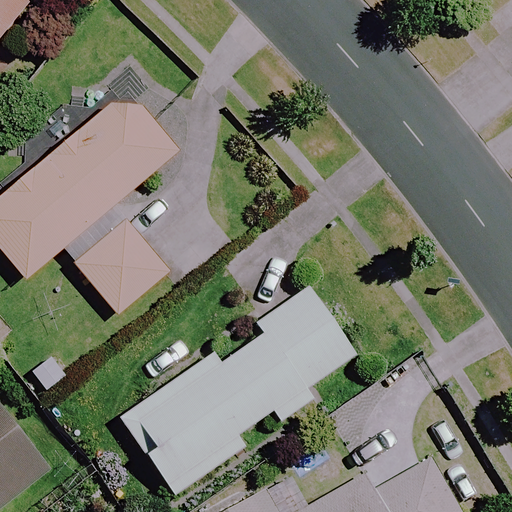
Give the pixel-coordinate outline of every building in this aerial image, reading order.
[(0,0),(0,41),(28,6),(19,0),(0,0)] [(177,157),(127,98),(0,205),(0,250),(27,283),(177,157)] [(169,277),(127,226),(77,267),(119,318),(169,277)] [(354,359),(308,293),(257,328),(264,338),(220,368),(213,359),(124,422),(176,497),(244,450),(236,439),(275,412),(283,423),(310,404),(303,394),(354,359)] [(0,511),(51,471),(0,406),(0,511)] [(459,511),(433,464),(378,494),(368,477),(304,511),(301,511),(285,483),(233,511),(459,511)]
